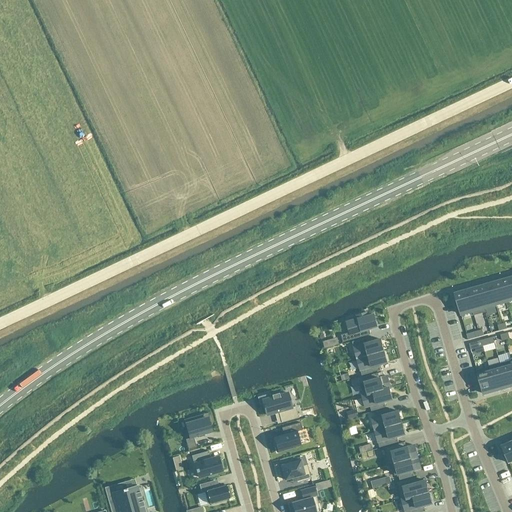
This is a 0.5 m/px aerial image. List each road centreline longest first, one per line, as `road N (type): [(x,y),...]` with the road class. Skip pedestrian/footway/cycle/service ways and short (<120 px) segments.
road 1 (primary): [(0,404),(178,293),(511,134)]
road 2 (tertiary): [(0,323),(511,82)]
road 3 (residential): [(505,511),(433,297),(391,310),(451,511)]
road 4 (residential): [(278,511),(248,408),(222,415)]
